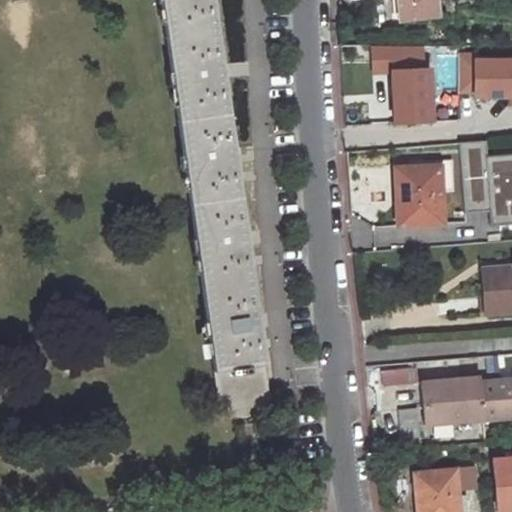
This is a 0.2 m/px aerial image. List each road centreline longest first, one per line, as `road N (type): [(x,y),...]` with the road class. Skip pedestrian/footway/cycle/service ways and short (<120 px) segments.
road 1 (residential): [(309,0),(337,355)]
road 2 (residential): [(337,355),(511,343)]
road 3 (residential): [(337,355),(356,511)]
